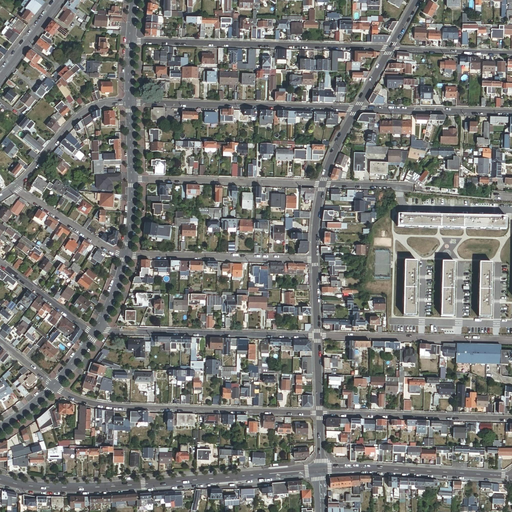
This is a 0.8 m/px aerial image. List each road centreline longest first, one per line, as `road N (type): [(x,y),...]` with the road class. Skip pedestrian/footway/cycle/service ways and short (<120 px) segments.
road 1 (tertiary): [(321,469),(85,488),(0,478)]
road 2 (residential): [(54,388),(130,408),(319,413)]
road 3 (residential): [(131,40),(390,48)]
road 4 (residential): [(356,109),(130,102)]
road 5 (residential): [(99,329),(317,336)]
road 6 (residential): [(317,336),(511,340)]
road 7 (residential): [(319,413),(511,419)]
road 8 (residential): [(323,184),(133,179)]
road 9 (tertiary): [(511,474),(321,469)]
road 10 (residential): [(126,256),(314,260)]
road 11 (residential): [(511,113),(356,109)]
road 12 (residential): [(130,102),(76,117),(15,188)]
road 13 (residential): [(15,188),(126,256)]
road 14 (residential): [(390,48),(511,52)]
road 15 (residential): [(0,262),(95,336)]
